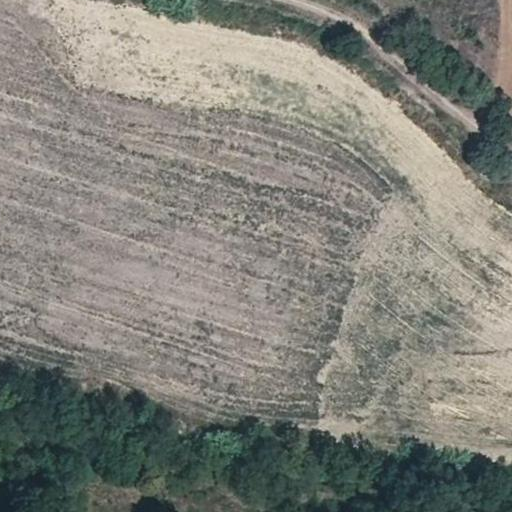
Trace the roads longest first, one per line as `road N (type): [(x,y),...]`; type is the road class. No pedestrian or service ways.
road 1 (track): [(290,0),(339,20),(388,54),(511,156)]
road 2 (track): [(477,127),(501,88),(500,0)]
